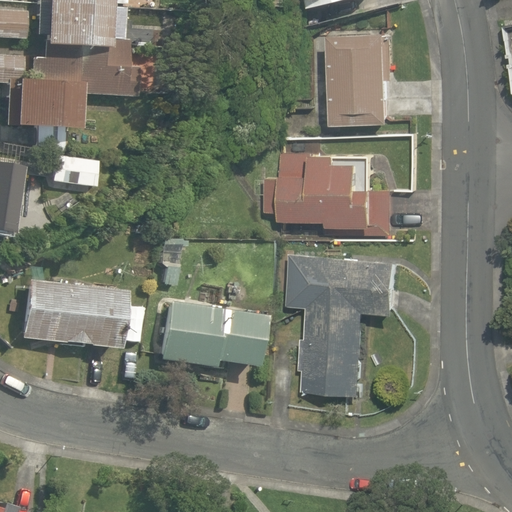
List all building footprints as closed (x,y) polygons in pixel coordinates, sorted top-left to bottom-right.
[(28,0),(26,32),(96,37),(98,0),(28,0)] [(64,121),(68,91),(134,94),(136,55),(117,55),(120,6),(103,5),(101,53),(0,48),(0,78),(4,79),(2,118),(64,121)] [(0,33),(21,34),(22,10),(0,9),(0,33)] [(385,24),(329,25),(328,115),(383,115),(385,24)] [(280,166),(267,166),(264,210),(274,211),(274,219),(367,225),(367,234),(387,235),(390,182),(370,181),(372,146),(282,141),(280,166)] [(0,232),(4,233),(21,150),(0,145),(0,232)] [(46,147),(39,177),(87,187),(94,157),(46,147)] [(273,269),(275,238),(257,237),(256,268),(273,269)] [(298,385),(355,389),(362,305),(392,307),(396,259),(308,252),(298,385)] [(21,271),(13,335),(103,346),(110,282),(21,271)] [(161,297),(154,355),(245,366),(252,308),(161,297)]
